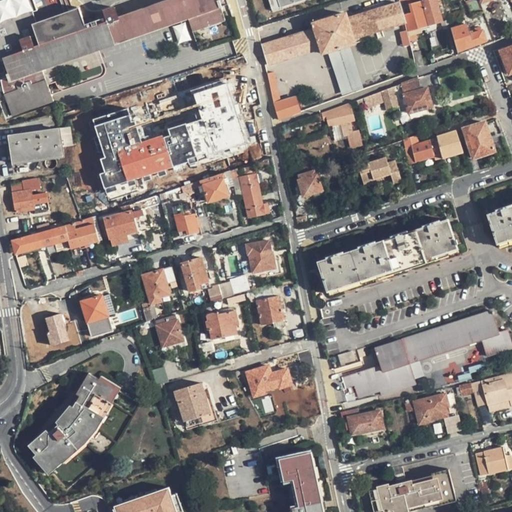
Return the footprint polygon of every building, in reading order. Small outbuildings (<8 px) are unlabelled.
[(0,0),(0,60),(4,59),(40,46),(33,25),(38,23),(64,14),(59,0),(0,0)] [(86,31),(81,32),(88,54),(138,36),(188,19),(192,31),(226,20),(218,0),(172,0),(118,19),(115,9),(104,12),(108,23),(86,31)] [(268,0),(272,12),(311,0),(268,0)] [(442,21),(436,0),(397,0),(399,3),(400,7),(422,1),(428,25),(442,21)] [(421,27),(428,25),(422,1),(400,7),(402,13),(407,31),(408,36),(423,32),(421,27)] [(347,19),(346,14),(314,24),(316,28),(264,45),(269,63),(321,48),(323,53),(355,43),(353,38),(401,24),(403,31),(407,31),(402,13),(400,7),(399,3),(347,19)] [(42,70),(88,54),(81,32),(86,31),(78,9),(64,14),(38,23),(33,25),(40,46),(4,59),(9,74),(7,75),(8,77),(0,79),(0,81),(11,117),(53,102),(42,70)] [(468,20),(464,10),(448,15),(451,26),(468,20)] [(468,24),(452,29),(458,51),(486,41),(483,30),(471,34),(468,24)] [(404,47),(411,46),(408,36),(407,31),(403,31),(399,33),(404,47)] [(362,87),(349,46),(328,53),(341,94),(362,87)] [(511,47),(501,51),(510,73),(511,72),(511,47)] [(420,50),(413,52),(416,67),(424,65),(420,50)] [(269,73),(274,99),(280,98),(275,72),(269,73)] [(420,90),(417,79),(403,84),(384,90),(386,100),(388,109),(400,106),(401,110),(409,108),(410,112),(432,106),(428,88),(420,90)] [(145,98),(171,90),(170,89),(168,82),(142,89),(145,98)] [(219,111),(221,115),(238,110),(235,96),(234,96),(227,98),(223,85),(201,91),(199,86),(182,91),(183,97),(180,98),(189,127),(200,124),(198,117),(219,111)] [(384,90),(366,97),(368,104),(368,107),(386,100),(384,90)] [(355,101),(358,108),(368,104),(366,97),(355,101)] [(280,98),(274,99),(277,110),(279,118),(293,114),(299,112),(295,98),(281,102),(280,98)] [(354,120),(350,103),(318,114),(320,122),(328,120),(330,127),(341,124),(344,135),(348,134),(351,147),(361,144),(358,130),(351,131),(349,121),(354,120)] [(222,120),(221,115),(219,111),(198,117),(200,124),(201,126),(222,120)] [(474,158),(495,151),(487,121),(465,128),(474,158)] [(10,137),(14,163),(45,159),(45,162),(46,165),(48,167),(50,168),(55,168),(58,166),(59,162),(58,158),(64,157),(63,146),(71,145),(70,129),(10,137)] [(443,158),(464,152),(457,130),(438,136),(438,137),(440,146),(443,158)] [(438,137),(431,139),(433,148),(435,148),(440,146),(438,137)] [(412,146),(406,148),(409,163),(416,161),(416,162),(435,157),(433,148),(431,139),(412,145),(412,146)] [(123,148),(126,161),(143,158),(140,145),(123,148)] [(440,146),(435,148),(437,158),(443,158),(440,146)] [(162,177),(179,171),(174,158),(157,164),(162,177)] [(261,170),(273,168),(271,158),(259,161),(261,170)] [(387,163),(387,158),(385,158),(359,165),(364,185),(375,183),(375,179),(388,175),(391,174),(399,172),(396,161),(387,163)] [(301,162),(304,173),(314,169),(311,159),(301,162)] [(242,186),(245,198),(261,195),(256,175),(240,178),(239,169),(230,171),(235,188),(242,186)] [(299,179),(317,173),(316,169),(314,169),(304,173),(298,175),(299,179)] [(223,173),(191,184),(192,189),(199,187),(201,192),(206,191),(209,201),(228,196),(225,185),(230,184),(229,178),(226,179),(225,172),(223,173)] [(391,174),(393,183),(402,181),(399,172),(391,174)] [(317,173),(299,179),(304,196),(323,190),(317,173)] [(385,182),(393,183),(391,174),(388,175),(375,179),(375,183),(376,184),(385,182)] [(50,211),(46,193),(32,196),(31,190),(40,189),(38,178),(10,183),(16,213),(34,209),(34,214),(50,211)] [(193,194),(192,189),(191,184),(182,187),(183,195),(190,193),(190,195),(193,194)] [(168,202),(165,193),(160,194),(163,203),(168,202)] [(146,209),(163,205),(163,203),(160,194),(144,199),(146,209)] [(265,213),(261,195),(245,198),(248,216),(265,213)] [(97,198),(82,203),(86,215),(101,210),(97,198)] [(173,207),(175,215),(182,214),(182,217),(194,215),(195,213),(195,210),(192,209),(190,202),(173,207)] [(111,239),(127,234),(136,231),(133,218),(144,215),(143,211),(132,213),(130,206),(119,209),(120,214),(99,220),(103,237),(109,236),(109,239),(111,239)] [(511,207),(489,215),(498,242),(511,237),(511,207)] [(175,215),(177,223),(179,235),(198,230),(194,215),(182,217),(182,214),(175,215)] [(175,215),(166,217),(168,224),(169,225),(177,223),(175,215)] [(305,216),(297,218),(300,230),(308,227),(305,216)] [(457,248),(448,219),(408,232),(320,262),(329,290),(457,248)] [(94,225),(68,232),(69,240),(71,249),(98,241),(94,225)] [(46,246),(69,240),(68,232),(66,226),(42,232),(46,246)] [(16,253),(46,246),(42,232),(13,240),(16,253)] [(129,242),(127,234),(111,239),(113,246),(129,242)] [(269,241),(247,245),(248,254),(250,254),(253,272),(277,267),(273,250),(271,250),(269,241)] [(190,291),(210,285),(203,258),(183,264),(190,291)] [(162,298),(171,295),(171,294),(168,283),(176,281),(172,268),(165,270),(165,269),(144,275),(152,304),(163,301),(162,298)] [(219,284),(220,290),(223,298),(232,296),(229,281),(219,284)] [(270,292),(269,285),(261,287),(262,294),(270,292)] [(209,293),(212,302),(223,298),(220,290),(209,293)] [(82,302),(91,333),(92,336),(112,331),(102,296),(82,302)] [(284,319),(279,297),(257,301),(262,323),(284,319)] [(239,321),(239,320),(237,311),(219,314),(218,312),(207,314),(208,321),(207,322),(208,330),(210,331),(212,339),(238,335),(236,326),(240,325),(239,321)] [(385,364),(381,366),(344,379),(347,387),(356,384),(360,397),(382,389),(383,393),(406,386),(415,382),(414,378),(422,376),(417,360),(484,338),(489,355),(511,347),(511,343),(508,329),(499,332),(492,311),(380,348),(385,364)] [(184,340),(175,313),(156,319),(164,346),(184,340)] [(376,350),(381,366),(385,364),(380,348),(376,350)] [(298,360),(311,356),(309,349),(296,352),(298,360)] [(356,359),(353,350),(339,355),(342,364),(356,359)] [(280,386),(276,372),(273,372),(271,366),(244,373),(246,378),(249,378),(254,396),(266,393),(265,390),(280,386)] [(63,420),(49,433),(46,429),(29,445),(48,467),(59,457),(60,459),(80,440),(90,430),(108,402),(107,401),(115,388),(90,373),(77,394),(81,395),(76,404),(63,420)] [(480,381),(472,383),(478,407),(494,404),(495,408),(511,403),(511,384),(508,386),(507,379),(481,386),(480,381)] [(177,389),(179,399),(204,392),(202,383),(177,389)] [(179,399),(185,421),(195,419),(211,414),(206,399),(204,392),(179,399)] [(416,401),(420,422),(448,415),(446,407),(450,406),(447,394),(416,401)] [(353,434),(384,427),(381,410),(350,417),(353,434)] [(217,414),(211,414),(195,419),(185,421),(187,426),(188,431),(220,422),(217,414)] [(482,475),(509,469),(506,454),(503,446),(485,451),(485,452),(477,454),(482,475)] [(323,511),(311,452),(306,453),(308,461),(309,466),(313,486),(318,511),(323,511)] [(318,511),(313,486),(309,466),(308,461),(306,453),(278,459),(283,482),(293,480),(298,506),(292,508),(292,511),(318,511)] [(418,506),(433,502),(432,500),(455,493),(449,470),(448,467),(430,472),(430,474),(412,479),(390,484),(389,483),(377,485),(378,488),(370,490),(376,511),(385,509),(386,511),(389,511),(394,511),(410,506),(418,504),(418,506)] [(486,481),(479,483),(483,497),(489,496),(486,481)] [(178,511),(170,485),(115,504),(118,511),(178,511)] [(456,499),(455,493),(432,500),(433,502),(434,505),(456,499)]
